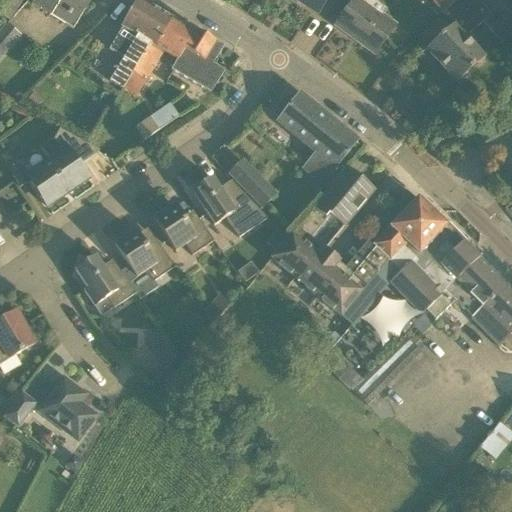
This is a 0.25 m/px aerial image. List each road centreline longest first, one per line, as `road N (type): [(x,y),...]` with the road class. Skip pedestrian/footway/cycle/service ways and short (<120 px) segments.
road 1 (unclassified): [(21,267),(255,115),(305,70)]
road 2 (tertiary): [(511,241),(397,136),(305,70)]
road 3 (unclassified): [(113,385),(21,267)]
road 4 (track): [(397,136),(511,57)]
road 5 (tertiary): [(305,70),(188,0)]
